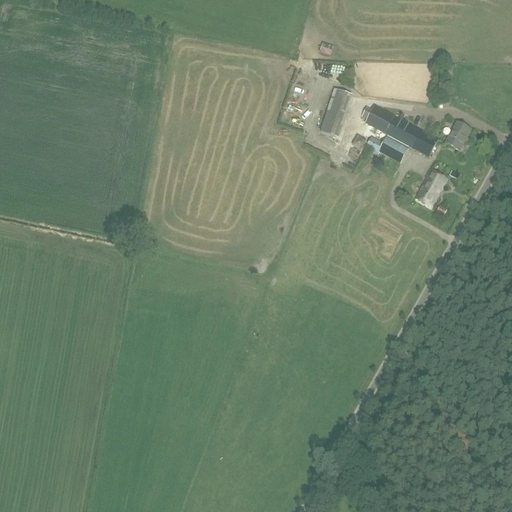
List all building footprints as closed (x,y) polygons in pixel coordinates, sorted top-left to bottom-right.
[(328,112),(325,133),(340,136),(347,92),(339,90),(335,113),(328,112)] [(438,140),(374,107),(371,113),(365,111),(362,118),(367,121),(365,124),(429,158),(438,140)] [(291,121),(304,124),(305,118),(293,115),(291,121)] [(459,152),(471,131),(457,123),(445,144),(459,152)] [(408,149),(387,138),(384,144),(372,138),(366,149),(377,155),(378,153),(400,165),(408,149)] [(440,192),(447,179),(430,170),(425,179),(427,180),(416,200),(431,208),(439,193),(438,193),(439,190),(440,192)] [(458,181),(460,176),(452,172),(450,176),(458,181)] [(443,215),(446,210),(440,207),(437,212),(443,215)]
